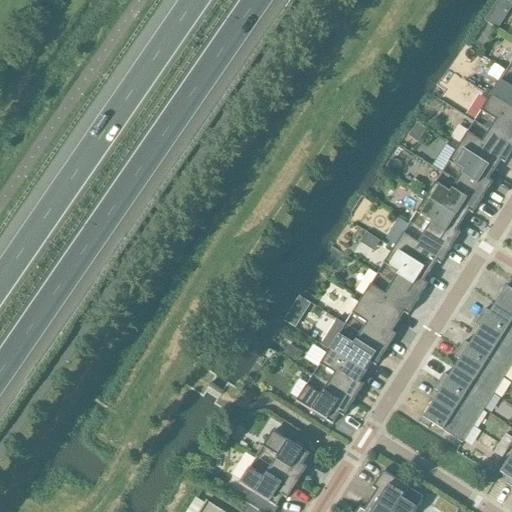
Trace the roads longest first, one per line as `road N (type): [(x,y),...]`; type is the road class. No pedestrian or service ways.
road 1 (trunk): [(0,373),(256,0)]
road 2 (trunk): [(194,0),(0,283)]
road 3 (residential): [(368,435),(487,244)]
road 4 (residential): [(489,511),(368,435)]
